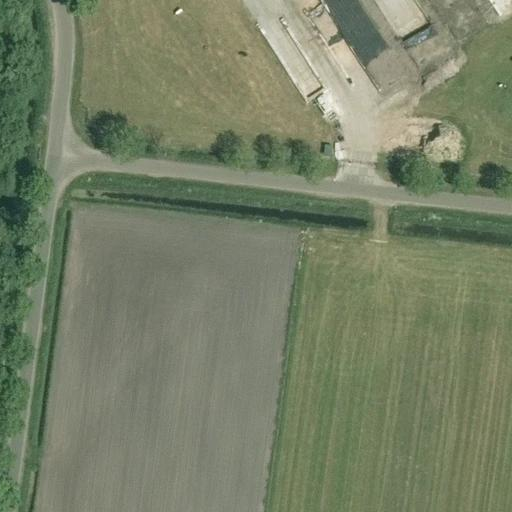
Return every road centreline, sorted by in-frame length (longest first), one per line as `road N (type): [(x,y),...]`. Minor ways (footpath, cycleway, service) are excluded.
road 1 (unclassified): [(58,158),(511,206)]
road 2 (unclassified): [(0,510),(58,158)]
road 3 (unclassified): [(58,158),(60,0)]
